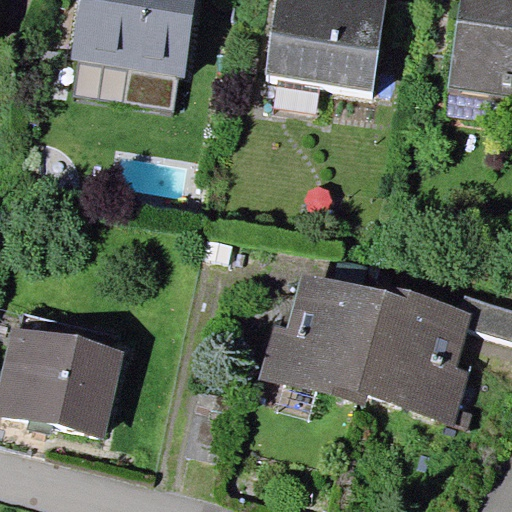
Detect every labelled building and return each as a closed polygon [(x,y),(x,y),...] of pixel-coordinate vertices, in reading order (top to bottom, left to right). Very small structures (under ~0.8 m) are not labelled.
[(196,0),(78,0),(66,74),(180,94),(196,0)] [(388,6),(347,0),(273,0),(260,95),(373,111),(388,6)] [(511,15),(451,8),(439,107),(511,115),(511,15)] [(462,340),(292,285),(261,382),(431,437),(462,340)] [(511,355),(511,318),(473,306),(462,340),(511,356),(511,355)] [(114,353),(7,331),(0,364),(0,423),(95,443),(114,353)] [(238,409),(196,401),(184,465),(226,473),(238,409)]
